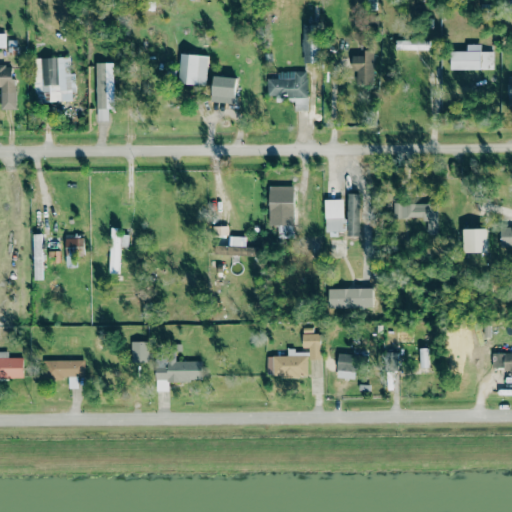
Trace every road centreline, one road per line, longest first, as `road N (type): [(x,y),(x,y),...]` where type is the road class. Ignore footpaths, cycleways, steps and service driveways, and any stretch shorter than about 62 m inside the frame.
road 1 (residential): [(0,419),(511,414)]
road 2 (residential): [(0,149),(511,145)]
road 3 (residential): [(2,149),(17,164),(17,272),(0,294)]
